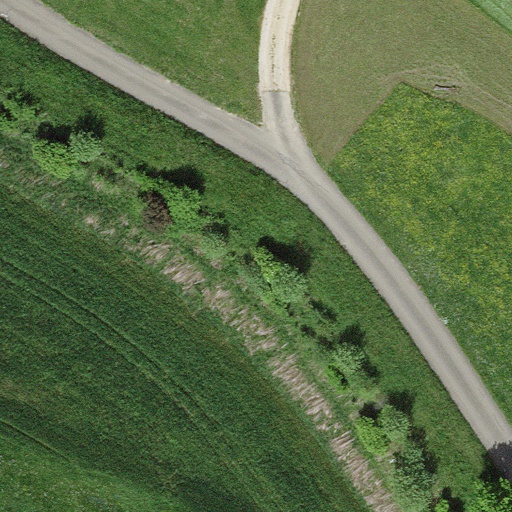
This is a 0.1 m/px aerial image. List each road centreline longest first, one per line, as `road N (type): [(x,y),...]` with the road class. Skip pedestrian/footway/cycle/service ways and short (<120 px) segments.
road 1 (track): [(10,0),(314,193),(443,345),(511,462)]
road 2 (track): [(314,193),(257,92),(273,0)]
